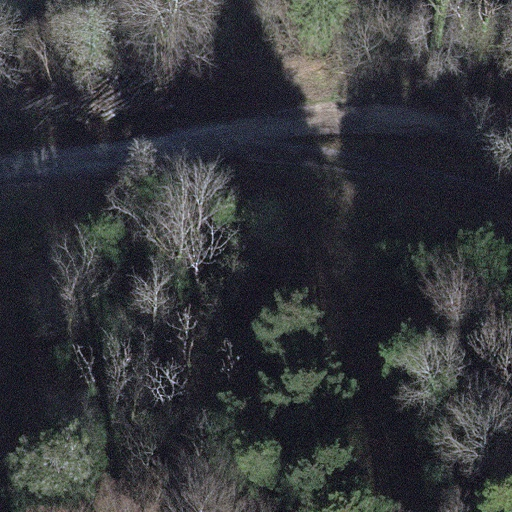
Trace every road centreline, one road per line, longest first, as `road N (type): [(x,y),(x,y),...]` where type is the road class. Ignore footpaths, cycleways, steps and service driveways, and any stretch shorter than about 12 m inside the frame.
road 1 (track): [(213,129),(405,170),(511,203)]
road 2 (track): [(213,129),(337,106),(511,126)]
road 3 (track): [(0,171),(213,129)]
